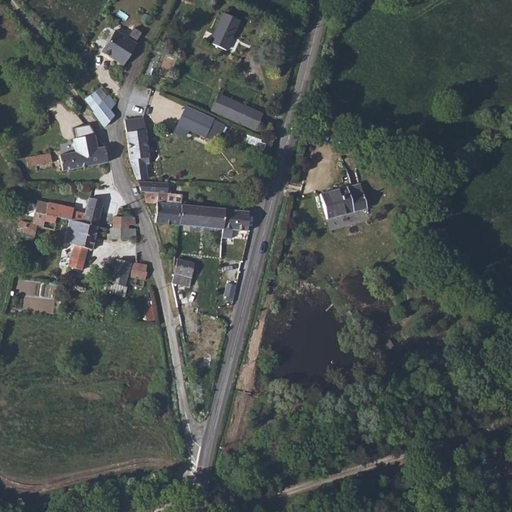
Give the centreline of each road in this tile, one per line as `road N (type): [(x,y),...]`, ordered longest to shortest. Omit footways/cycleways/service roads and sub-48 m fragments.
road 1 (tertiary): [(324,0),(203,466)]
road 2 (track): [(203,466),(223,501),(511,414)]
road 3 (unclassified): [(114,150),(148,231),(203,466)]
road 4 (track): [(8,0),(97,127)]
